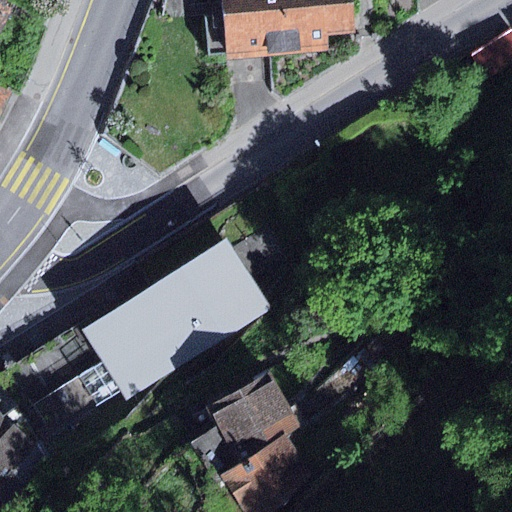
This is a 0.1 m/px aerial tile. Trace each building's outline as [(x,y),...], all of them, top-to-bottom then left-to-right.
[(0,0),(0,16),(2,18),(10,0),(0,0)] [(352,0),(224,0),(231,60),(331,50),(329,36),(355,33),(352,0)] [(511,31),(510,29),(471,55),(489,80),(511,64),(511,31)] [(229,243),(83,332),(104,364),(125,401),(271,312),(229,243)] [(369,349),(386,372),(439,334),(422,311),(369,349)] [(104,364),(83,332),(78,325),(0,376),(0,386),(20,418),(104,364)] [(269,372),(206,408),(243,463),(221,477),(242,511),(273,511),(310,473),(284,436),(296,425),(269,372)] [(0,473),(8,480),(39,443),(20,418),(0,386),(0,473)]
